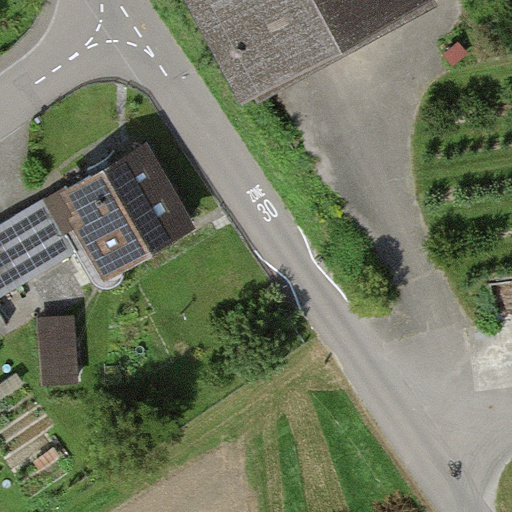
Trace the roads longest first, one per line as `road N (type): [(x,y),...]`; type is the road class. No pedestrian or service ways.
road 1 (unclassified): [(118,27),(157,58),(463,511)]
road 2 (residential): [(118,27),(0,112)]
